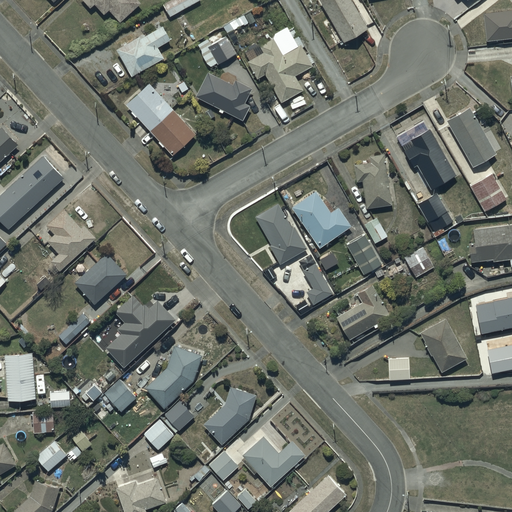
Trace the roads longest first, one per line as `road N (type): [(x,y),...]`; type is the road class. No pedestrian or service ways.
road 1 (residential): [(164,219),(378,451),(390,491)]
road 2 (residential): [(164,219),(429,59)]
road 3 (residential): [(0,37),(164,219)]
